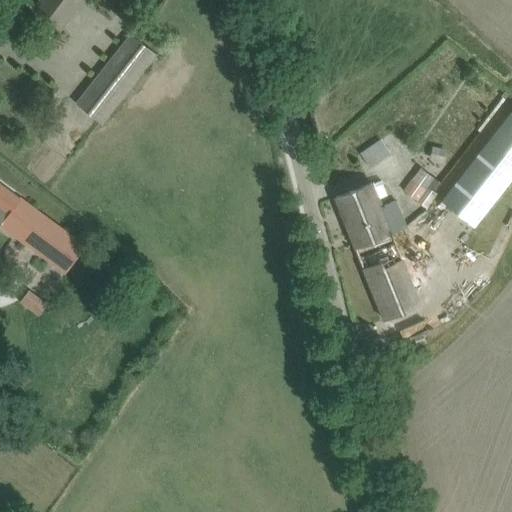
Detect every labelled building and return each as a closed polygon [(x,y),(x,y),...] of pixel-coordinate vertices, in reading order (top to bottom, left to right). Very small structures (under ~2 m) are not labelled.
[(39,0),(33,9),(60,29),(82,0),(39,0)] [(102,123),(156,53),(130,34),(76,104),(102,123)] [(511,152),(511,112),(492,137),(511,152)] [(476,227),(511,181),(511,152),(492,137),(443,201),(476,227)] [(370,168),(390,154),(381,140),(360,154),(370,168)] [(429,159),(444,163),(448,150),(433,146),(429,159)] [(418,170),(403,190),(427,208),(437,194),(433,190),(437,185),(418,170)] [(385,320),(403,313),(421,306),(394,238),(408,233),(396,201),(381,207),(371,183),(335,197),(385,320)] [(0,209),(8,215),(1,225),(65,273),(84,246),(21,199),(20,199),(0,184),(0,209)] [(26,289),(18,301),(40,315),(48,302),(26,289)]
